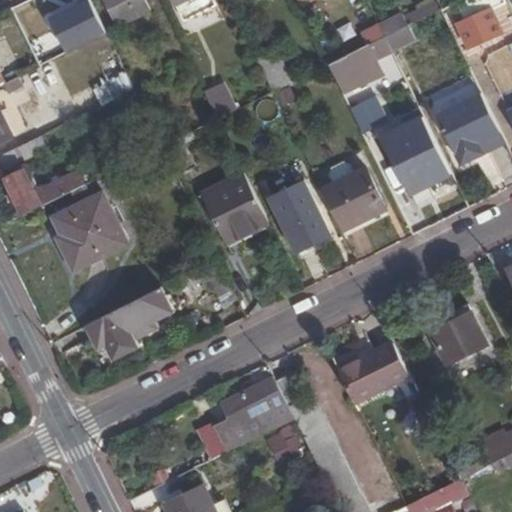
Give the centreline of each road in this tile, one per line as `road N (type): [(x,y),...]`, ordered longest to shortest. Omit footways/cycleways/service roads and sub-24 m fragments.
road 1 (residential): [(67,432),(511,214)]
road 2 (residential): [(67,432),(0,295)]
